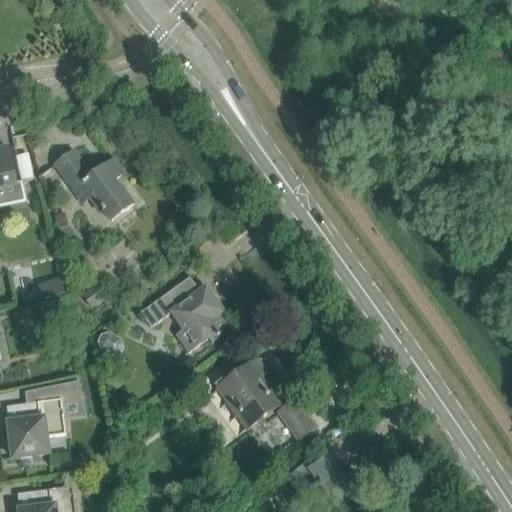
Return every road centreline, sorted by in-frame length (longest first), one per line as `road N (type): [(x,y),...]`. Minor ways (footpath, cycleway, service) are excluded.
road 1 (secondary): [(510,511),(291,192)]
road 2 (secondary): [(126,0),(291,192)]
road 3 (secondary): [(291,192),(219,57),(168,0)]
